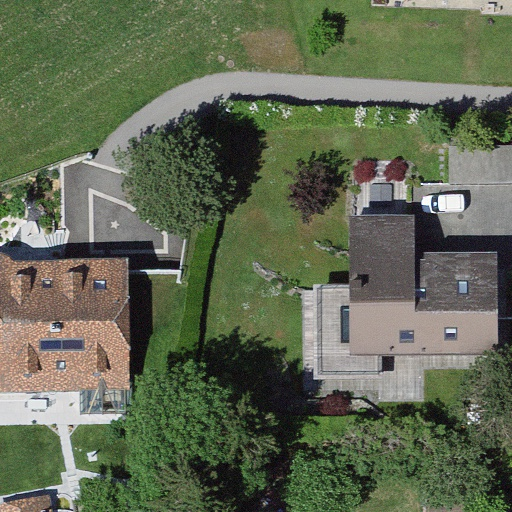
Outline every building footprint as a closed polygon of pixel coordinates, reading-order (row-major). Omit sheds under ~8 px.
[(511,179),(511,144),(447,145),(447,180),(511,179)] [(104,235),(148,247),(155,220),(111,208),(104,235)] [(320,287),(320,375),(379,375),(379,352),(496,352),(496,255),(412,255),(412,218),(354,218),(354,287),(320,287)] [(0,391),(129,389),(124,260),(18,262),(12,261),(11,258),(4,253),(0,252),(0,391)] [(51,511),(49,496),(0,505),(0,511),(51,511)] [(472,511),(470,496),(428,503),(429,511),(472,511)]
